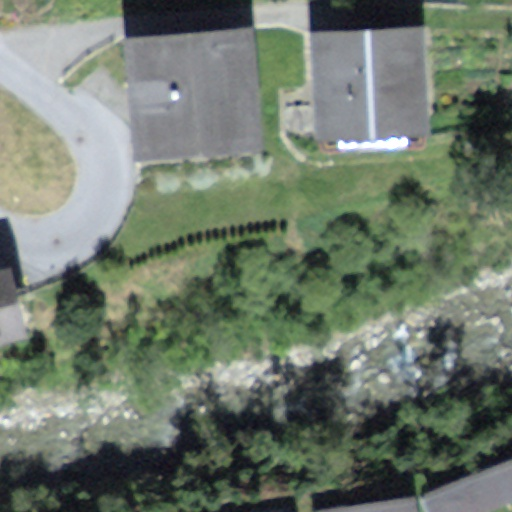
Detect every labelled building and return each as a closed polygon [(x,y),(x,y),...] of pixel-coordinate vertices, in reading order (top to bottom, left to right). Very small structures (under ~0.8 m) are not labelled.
[(414,37),(313,39),(315,140),(416,138),(414,37)] [(244,41),(133,47),(139,153),(250,146),(244,41)] [(0,333),(11,331),(0,286),(0,333)] [(451,511),(447,486),(350,501),(352,511),(451,511)] [(338,511),(337,503),(279,511),(338,511)]
